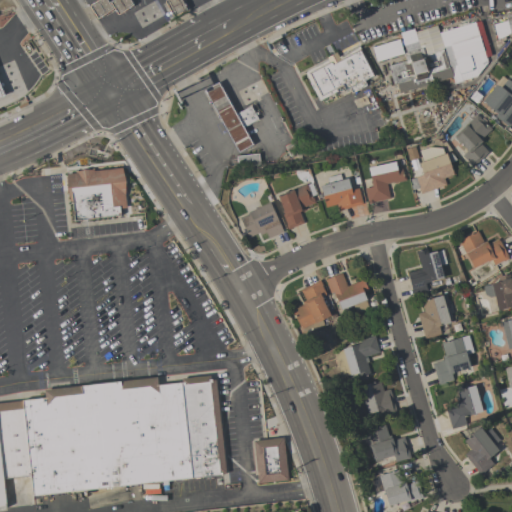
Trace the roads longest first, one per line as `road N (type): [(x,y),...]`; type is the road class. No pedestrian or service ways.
road 1 (residential): [(241,291),(320,247),(437,221),(489,193),(511,169)]
road 2 (residential): [(370,235),(431,450),(450,485)]
road 3 (secondary): [(335,511),(241,291)]
road 4 (secondary): [(185,206),(109,97)]
road 5 (primary): [(0,151),(109,97)]
